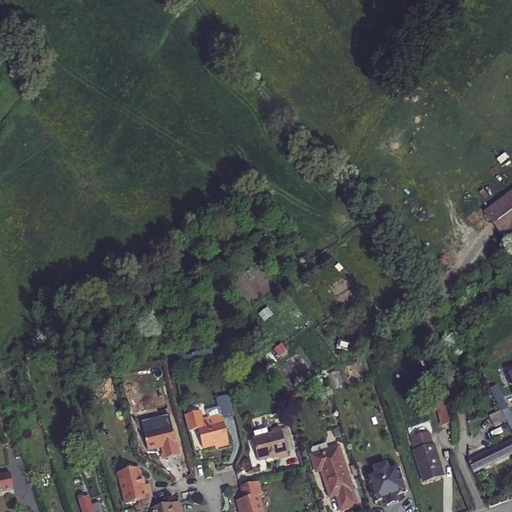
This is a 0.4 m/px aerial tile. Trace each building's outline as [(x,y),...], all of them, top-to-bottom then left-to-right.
[(511,191),(483,213),(502,239),(511,230),(511,191)] [(511,370),(503,374),(506,384),(509,384),(511,393),(511,370)] [(492,385),(486,389),(499,413),(503,422),(510,419),(492,385)] [(217,403),(221,418),(234,415),(230,400),(217,403)] [(487,419),(493,430),(504,424),(503,422),(499,413),(487,419)] [(218,449),(227,447),(221,418),(201,422),(199,414),(182,418),(186,434),(196,432),(200,451),(217,447),(218,449)] [(511,422),(510,419),(503,422),(504,424),(510,435),(511,434),(511,422)] [(161,451),(163,463),(178,459),(171,431),(142,438),(147,454),(161,451)] [(251,441),(256,464),(275,460),(276,462),(286,460),(279,432),(269,434),(270,437),(251,441)] [(416,453),(429,484),(447,476),(442,463),(443,462),(436,444),(434,444),(431,435),(414,441),(418,452),(416,453)] [(505,458),(511,470),(511,443),(511,442),(467,462),(472,474),(505,458)] [(336,497),(341,511),(354,506),(349,493),(351,492),(338,451),(311,459),(316,474),(325,472),(327,478),(323,479),(329,499),(336,497)] [(0,476),(0,495),(14,492),(5,452),(0,452),(0,468),(2,476),(0,476)] [(394,497),(404,494),(396,468),(387,471),(386,470),(382,468),(376,470),(374,474),(374,475),(365,478),(374,504),(383,501),(385,505),(396,501),(394,497)] [(117,477),(125,508),(151,501),(148,488),(145,489),(142,489),(140,481),(138,471),(117,477)] [(260,511),(257,497),(260,497),(256,484),(239,489),(243,501),(235,504),(236,511),(260,511)] [(78,506),(79,511),(91,511),(88,502),(78,506)]
